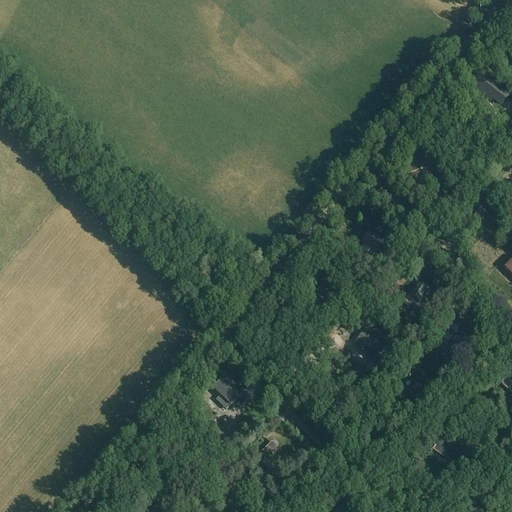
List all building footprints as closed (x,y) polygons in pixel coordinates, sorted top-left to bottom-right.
[(480,77),(475,85),(501,105),(506,98),(480,77)] [(409,174),(409,175),(413,174),(414,176),(415,178),(416,179),(418,180),(420,181),(422,181),(424,180),(426,179),(427,177),(428,176),(429,174),(429,172),(432,171),(432,170),(432,168),(431,166),(429,165),(428,163),(426,162),(425,162),(423,161),(421,161),(419,161),(417,162),(415,163),(413,164),(412,165),(411,166),(410,168),(409,170),(409,172),(409,174)] [(383,242),(369,232),(362,243),(368,247),(361,258),(366,262),(374,251),(376,252),(383,242)] [(511,259),(503,270),(507,274),(511,277),(511,259)] [(413,267),(401,283),(408,288),(420,272),(413,267)] [(419,304),(428,292),(417,284),(402,304),(408,309),(414,300),(419,304)] [(326,307),(335,299),(322,285),(308,299),(318,309),(323,304),(326,307)] [(444,336),(449,340),(462,350),(470,341),(456,331),(451,328),(444,336)] [(375,357),(384,347),(364,331),(356,341),(375,357)] [(418,393),(422,389),(426,384),(429,387),(433,382),(417,367),(407,377),(414,384),(411,387),(418,393)] [(511,371),(501,383),(511,394),(511,371)] [(225,375),(212,389),(220,397),(230,406),(231,407),(241,396),(244,393),(225,375)] [(209,440),(216,444),(224,432),(217,428),(209,440)] [(439,440),(432,450),(450,462),(457,452),(439,440)] [(278,466),(277,465),(286,456),(272,442),(260,455),(275,469),(278,466)] [(221,490),(220,503),(229,504),(228,506),(237,507),(238,491),(221,490)] [(160,504),(148,511),(174,511),(167,501),(161,505),(160,504)]
